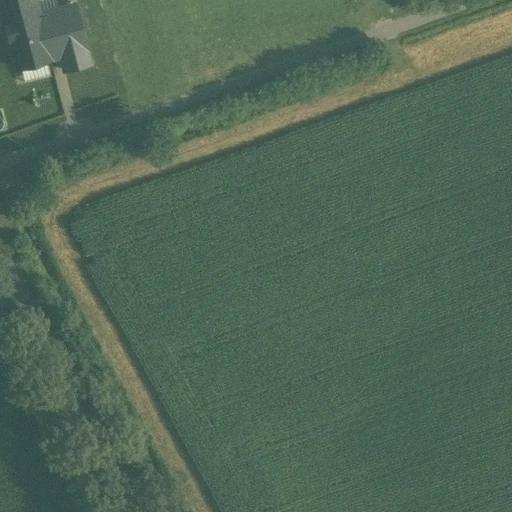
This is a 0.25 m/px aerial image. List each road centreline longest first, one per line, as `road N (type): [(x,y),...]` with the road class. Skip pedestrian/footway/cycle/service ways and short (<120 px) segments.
road 1 (unclassified): [(0,163),(461,0)]
road 2 (unclassified): [(0,257),(126,511)]
